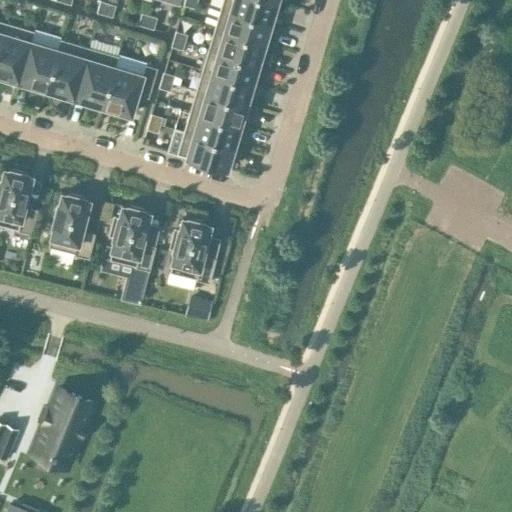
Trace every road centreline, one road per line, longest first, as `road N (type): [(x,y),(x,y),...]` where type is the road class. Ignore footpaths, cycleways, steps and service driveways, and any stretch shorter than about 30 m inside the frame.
road 1 (residential): [(0,124),(267,201)]
road 2 (residential): [(267,201),(325,0)]
